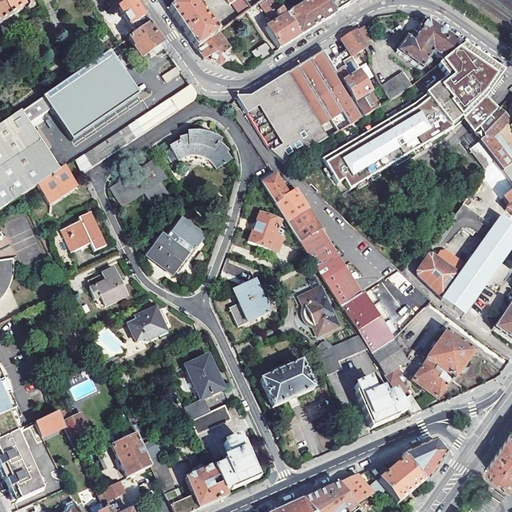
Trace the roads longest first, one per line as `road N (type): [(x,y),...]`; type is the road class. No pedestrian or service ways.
road 1 (residential): [(200,302),(248,151),(220,113),(192,109),(98,179),(140,276),(193,303)]
road 2 (tertiary): [(511,61),(437,11),(394,2),(252,80),(219,81),(193,68),(145,0)]
road 3 (residential): [(288,485),(200,302)]
road 4 (tertiary): [(422,426),(288,485)]
